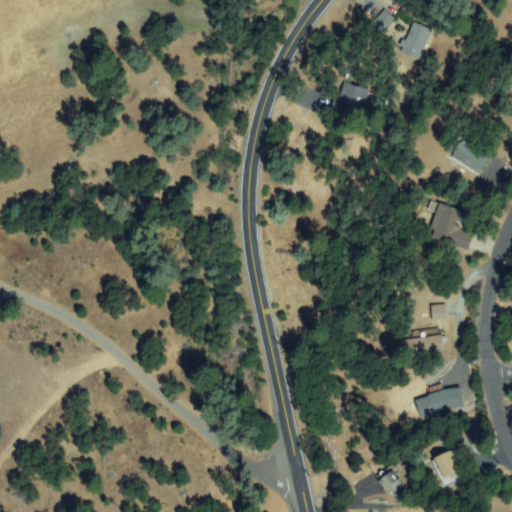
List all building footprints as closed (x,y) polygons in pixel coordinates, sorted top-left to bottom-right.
[(395,20),(384,34),(374,25),(385,11),(395,20)] [(433,31),(419,58),(402,50),(415,23),(433,31)] [(370,91),(363,117),(334,110),(338,95),(344,97),(347,85),(370,91)] [(481,173),(453,155),(457,148),(452,145),(458,135),(492,156),(481,173)] [(436,202),(464,213),(458,229),(474,235),(469,248),(433,234),(441,211),(434,208),(436,202)] [(434,320),(431,308),(443,305),(446,317),(434,320)] [(444,350),(407,354),(406,341),(442,336),(444,350)] [(421,409),(436,405),(433,395),(459,388),(464,407),(423,417),(421,409)] [(435,459),(451,451),(462,471),(446,479),(435,459)] [(408,496),(396,503),(380,476),(392,469),(408,496)]
